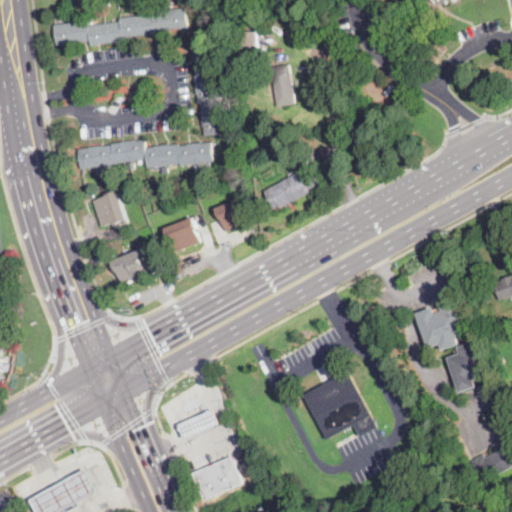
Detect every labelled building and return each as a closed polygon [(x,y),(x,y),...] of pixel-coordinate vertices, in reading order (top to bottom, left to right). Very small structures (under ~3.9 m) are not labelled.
[(190,20),(191,27),(158,32),(158,34),(151,35),(150,34),(132,37),(126,38),(127,41),(92,46),(91,40),(59,44),(56,24),(90,20),(91,25),(93,25),(122,21),(122,18),(154,13),(154,11),(188,7),(190,20)] [(259,45),(259,47),(260,48),(242,49),(242,47),(239,47),(239,45),(239,34),(241,34),(241,32),(259,31),(259,45)] [(217,60),(217,62),(217,67),(215,67),(219,99),(222,99),(226,134),(206,136),(205,127),(204,127),(202,111),(203,111),(202,103),(199,103),(196,82),(196,79),(197,79),(196,70),(197,69),(196,62),(195,59),(194,46),(193,37),(213,34),(217,60)] [(244,73),(243,62),(250,61),(251,72),(244,73)] [(282,106),(278,107),(272,67),(291,64),(297,104),(282,106)] [(147,139),(147,141),(148,148),(156,147),(156,146),(171,144),(180,143),(180,146),(187,145),(187,144),(203,142),(203,143),(212,142),(215,161),(182,166),(182,162),(149,167),(148,159),(83,169),(82,160),(80,149),(90,148),(89,147),(105,145),(137,139),(138,140),(147,139)] [(289,205),(283,208),(281,206),(276,209),(266,191),(312,165),(322,184),(311,190),(312,192),(289,205)] [(125,196),(121,197),(119,191),(124,190),(126,189),(128,195),(125,196)] [(121,222),(118,223),(117,222),(104,227),(95,200),(108,196),(108,194),(118,191),(128,220),(121,222)] [(250,210),(254,220),(254,221),(229,231),(224,220),(220,222),(218,217),(220,216),(219,213),(216,214),(214,209),(247,196),(251,207),(249,208),(250,210)] [(201,232),(199,232),(203,241),(178,251),(172,235),(171,236),(169,232),(165,233),(163,229),(195,216),(198,216),(199,220),(197,221),(201,232)] [(159,262),(161,267),(161,270),(124,284),(116,264),(112,265),(111,263),(111,261),(157,244),(158,248),(154,249),(159,262)] [(511,296),(501,300),(495,283),(504,280),(503,279),(511,275),(511,296)] [(459,299),(466,320),(471,334),(459,338),(461,344),(444,350),(442,344),(430,348),(418,313),(435,307),(437,314),(444,311),(442,305),(459,299)] [(462,393),(450,357),(462,353),(460,347),(477,341),(489,376),(476,381),(479,387),(462,393)] [(377,422),(378,424),(379,425),(361,435),(355,423),(328,438),(304,393),(348,369),(377,422)] [(221,424),(187,439),(181,424),(216,410),(221,424)] [(511,446),(511,468),(485,483),(481,476),(473,461),(485,454),(487,458),(498,451),(497,448),(509,441),(511,446)] [(240,465),(240,466),(239,466),(246,482),(207,500),(200,482),(199,482),(195,472),(213,464),(213,465),(217,464),(217,463),(235,454),(240,465)] [(73,510),(69,511),(67,511),(66,510),(62,511),(40,511),(34,502),(35,499),(86,470),(88,470),(89,471),(99,490),(99,491),(98,493),(79,503),(80,505),(73,510)]
